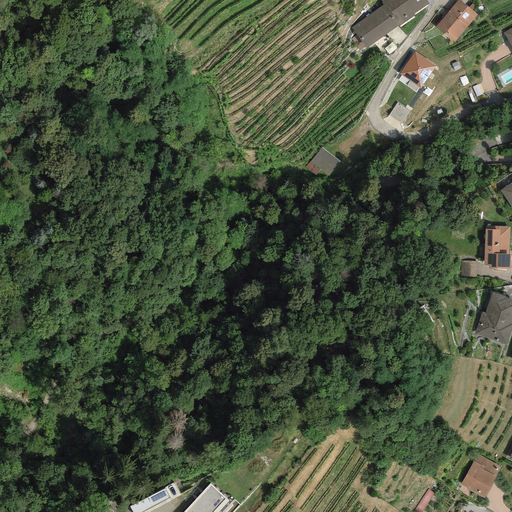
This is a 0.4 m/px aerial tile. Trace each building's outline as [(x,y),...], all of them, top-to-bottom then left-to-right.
[(387,0),(383,3),(384,5),(399,26),(415,15),(414,14),(429,3),(426,0),(387,0)] [(477,14),(459,0),(457,0),(435,26),(454,42),(477,14)] [(399,26),(384,5),(352,28),(366,48),(399,26)] [(511,27),(503,33),(511,48),(511,27)] [(436,66),(414,51),(399,73),(420,88),(436,66)] [(409,112),(398,104),(389,115),(401,124),(409,112)] [(338,163),(321,148),(305,168),(314,176),(320,169),(327,176),(338,163)] [(511,181),(500,190),(511,208),(511,181)] [(509,227),(485,226),(484,265),(488,265),(488,268),(510,269),(510,254),(508,254),(509,227)] [(477,262),(460,261),(459,276),(476,276),(477,262)] [(511,318),(511,300),(492,293),(485,312),(482,311),(474,334),(507,345),(511,330),(511,323),(510,323),(511,318)] [(501,467),(476,454),(460,485),(485,498),(501,467)] [(209,484),(199,495),(217,511),(218,511),(228,501),(209,484)] [(165,488),(130,507),(132,511),(142,511),(170,498),(165,488)] [(187,508),(192,511),(217,511),(199,495),(187,508)]
